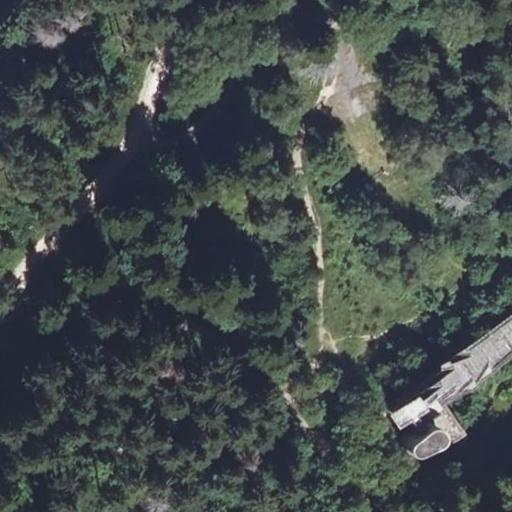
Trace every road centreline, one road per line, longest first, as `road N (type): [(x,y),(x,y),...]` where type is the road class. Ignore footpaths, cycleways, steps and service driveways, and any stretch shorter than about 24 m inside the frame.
road 1 (track): [(143,131),(172,100),(218,104),(274,25),(316,23)]
road 2 (track): [(13,295),(143,131)]
road 3 (track): [(143,131),(178,0)]
